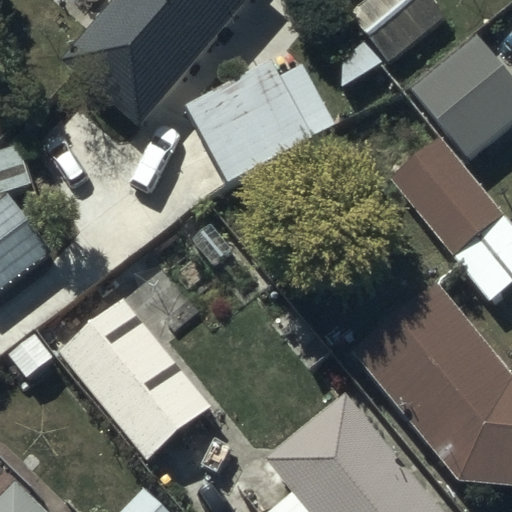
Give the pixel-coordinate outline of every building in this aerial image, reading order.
[(124,0),(61,75),(140,140),(258,0),(124,0)] [(428,0),(375,0),(349,20),(387,68),(445,22),(428,0)] [(511,87),(478,44),(412,96),(467,166),(511,130),(511,87)] [(274,70),(186,114),(225,195),(316,150),(314,145),(337,134),(306,72),(281,85),(274,70)] [(413,171),(391,188),(490,312),(511,294),(511,229),(446,146),(440,151),(419,125),(393,146),(413,171)] [(12,203),(0,211),(0,298),(53,261),(12,203)] [(511,383),(441,295),(353,361),(456,493),(511,498),(511,383)] [(119,309),(58,361),(148,469),(210,417),(119,309)] [(432,511),(346,408),(268,473),(293,504),(284,511),(432,511)] [(0,511),(35,511),(17,493),(0,510),(0,511)] [(163,511),(143,493),(125,511),(163,511)]
